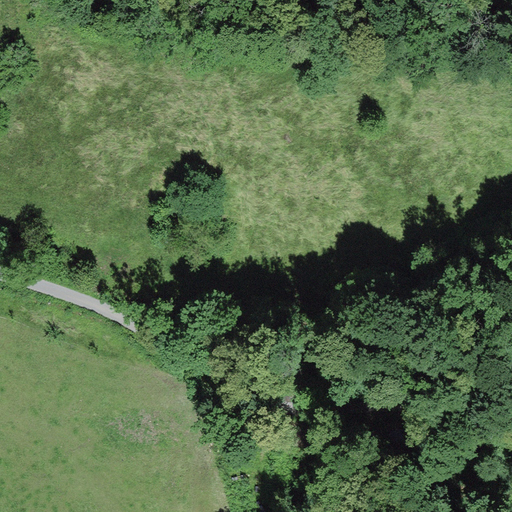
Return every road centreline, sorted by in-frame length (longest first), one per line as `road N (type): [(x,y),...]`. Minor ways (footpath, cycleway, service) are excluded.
road 1 (track): [(422,511),(171,344)]
road 2 (unclassified): [(0,276),(102,305),(171,344)]
